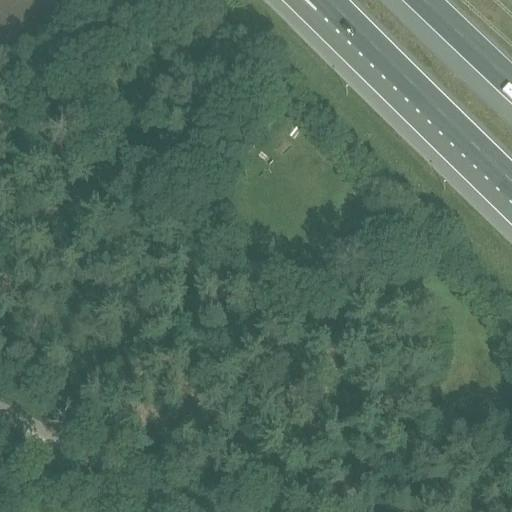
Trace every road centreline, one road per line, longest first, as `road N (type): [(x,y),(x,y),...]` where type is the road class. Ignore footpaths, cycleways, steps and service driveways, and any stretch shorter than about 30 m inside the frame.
road 1 (motorway): [(326,0),(511,184)]
road 2 (unclassified): [(187,511),(0,415)]
road 3 (motorway): [(422,0),(511,83)]
